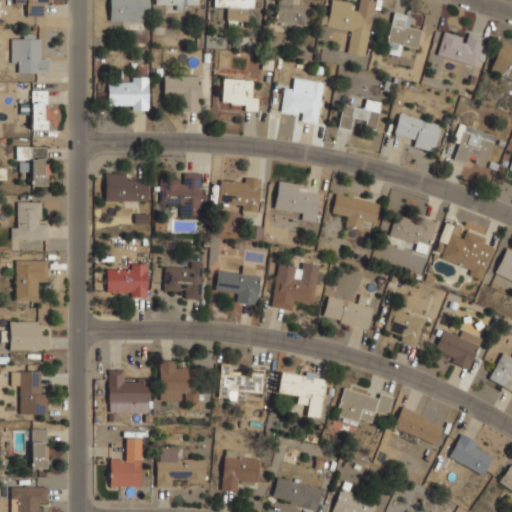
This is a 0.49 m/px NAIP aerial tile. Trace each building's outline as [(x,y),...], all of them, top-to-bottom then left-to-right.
[(45,16),(45,0),(13,0),(13,4),(24,4),(24,15),(45,16)] [(109,0),(109,21),(147,21),(147,0),(109,0)] [(251,0),(212,0),(212,7),(223,7),(223,20),(251,21),(251,0)] [(305,25),(307,6),(289,3),(289,0),(276,0),(274,21),(305,25)] [(362,55),(374,1),(369,0),(353,0),(353,2),(341,0),(329,0),(324,26),(348,31),(343,52),(362,55)] [(420,29),(409,26),(411,16),(392,11),(383,50),(398,53),(400,44),(415,48),(420,29)] [(482,40),(442,30),(436,55),(476,66),(482,40)] [(46,73),(46,54),(38,54),(38,34),(10,34),(10,63),(18,63),(18,73),(46,73)] [(488,71),(511,79),(511,45),(499,41),(488,71)] [(162,96),(180,96),(180,111),(199,111),(199,74),(162,74),(162,96)] [(147,77),(107,77),(107,108),(147,108),(147,77)] [(316,123),(322,81),(293,77),(292,88),(282,87),(279,109),(297,112),(295,120),(316,123)] [(230,101),(230,110),(255,110),(255,78),(221,78),(221,101),(230,101)] [(29,89),(29,129),(47,129),(47,89),(29,89)] [(337,127),(374,133),(379,101),(364,99),(362,108),(340,105),(337,127)] [(438,123),(397,113),(392,132),(414,137),(411,146),(431,151),(438,123)] [(449,156),(482,168),(493,135),(461,124),(449,156)] [(46,146),(16,146),(16,170),(28,170),(28,186),(46,186),(46,146)] [(146,201),(146,182),(124,182),(124,172),(103,172),(103,201),(146,201)] [(158,203),(178,203),(178,214),(202,214),(202,172),(180,172),(180,180),(157,181),(158,203)] [(256,216),(260,179),(219,175),(216,203),(239,205),(238,215),(256,216)] [(309,185),(276,180),(273,209),(315,215),(318,196),(308,194),(309,185)] [(330,213),(343,215),(342,226),(361,229),(363,220),(375,222),(379,200),(333,193),(330,213)] [(39,221),(39,201),(17,201),(17,225),(9,225),(9,240),(45,240),(45,221),(39,221)] [(434,220),(415,216),(414,222),(392,217),(387,239),(428,248),(434,220)] [(481,279),(495,240),(445,222),(438,242),(444,244),(440,257),(469,269),(468,274),(481,279)] [(493,275),(511,282),(511,252),(502,249),(493,275)] [(46,279),(46,259),(13,259),(13,300),(36,300),(36,279),(46,279)] [(183,267),(163,266),(162,289),(182,290),(181,298),(200,299),(202,261),(183,260),(183,267)] [(312,303),(317,267),(276,261),(269,307),(289,310),(291,300),(312,303)] [(146,265),(106,265),(106,294),(146,294),(146,265)] [(216,270),(214,289),(236,292),(234,302),(256,304),(260,269),(240,267),(240,272),(216,270)] [(326,296),(321,318),(366,328),(373,297),(357,294),(355,302),(326,296)] [(381,334),(415,345),(424,314),(390,303),(381,334)] [(46,350),(46,331),(38,331),(38,321),(5,321),(5,340),(7,340),(7,350),(46,350)] [(468,368),(479,337),(460,330),(458,336),(441,329),(431,354),(468,368)] [(487,379),(511,391),(511,358),(500,352),(487,379)] [(157,401),(193,401),(193,361),(157,361),(157,401)] [(234,390),(261,392),(262,368),(219,365),(216,397),(233,398),(234,390)] [(106,412),(147,412),(147,379),(126,379),(126,369),(106,369),(106,412)] [(277,392),(297,395),(296,402),(306,404),(307,394),(322,396),(325,375),(280,369),(277,392)] [(45,391),(38,390),(38,370),(17,370),(17,413),(44,414),(45,391)] [(386,415),(390,399),(343,385),(334,416),(357,423),(359,418),(370,422),(373,412),(386,415)] [(400,406),(391,428),(435,444),(443,423),(400,406)] [(29,468),(46,468),(46,428),(29,428),(29,468)] [(447,459),(484,473),(493,448),(456,434),(447,459)] [(139,437),(120,437),(120,458),(106,458),(106,486),(139,486),(139,437)] [(175,446),(155,446),(154,486),(174,487),(174,478),(204,479),(204,458),(175,457),(175,446)] [(238,490),(238,482),(256,482),(256,458),(237,458),(237,450),(221,450),(221,490),(238,490)] [(511,465),(508,463),(497,481),(511,490),(511,465)] [(269,498),(315,510),(321,488),(275,476),(269,498)] [(38,511),(44,511),(44,485),(9,485),(9,511),(38,511)] [(367,511),(371,501),(336,491),(330,511),(367,511)]
